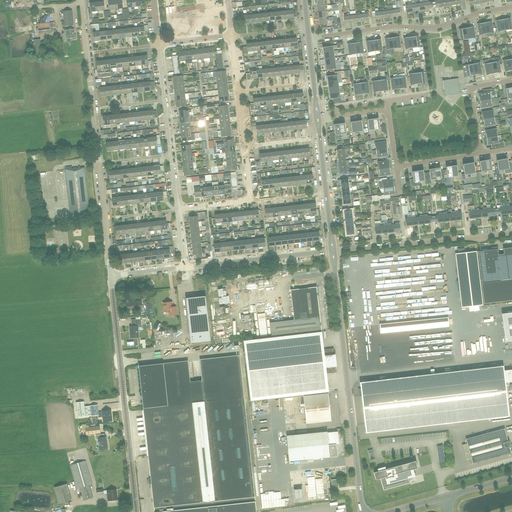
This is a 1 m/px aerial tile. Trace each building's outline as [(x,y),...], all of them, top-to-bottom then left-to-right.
[(134,8),(134,6),(133,0),(126,0),(127,7),(131,7),(131,9),(134,8)] [(292,10),(289,10),(288,4),(290,4),(290,1),(285,2),(285,4),(286,10),(287,18),(293,18),(292,10)] [(427,1),(423,1),(425,9),(431,8),(431,7),(434,7),(434,2),(430,3),(430,2),(427,2),(427,1)] [(90,7),(91,9),(88,9),(89,13),(91,13),(91,12),(98,11),(97,3),(94,3),(92,2),(90,2),(89,4),(89,6),(90,7)] [(126,19),(125,9),(122,9),(122,13),(116,14),(117,20),(126,19)] [(64,26),(73,25),(72,10),(63,11),(64,26)] [(348,15),(344,15),(343,12),(341,12),(342,16),(344,16),(344,17),(345,24),(351,23),(350,15),(350,14),(348,14),(348,15)] [(329,20),(328,17),(319,19),(320,25),(321,25),(321,29),(327,28),(326,24),(327,24),(328,24),(327,21),(327,20),(329,20)] [(510,18),(503,19),(505,31),(511,29),(510,18)] [(505,31),(503,19),(496,21),(498,32),(505,31)] [(491,21),(484,23),(486,34),(493,33),(491,21)] [(50,33),(56,32),(55,22),(43,23),(43,24),(38,24),(39,34),(50,33)] [(486,34),(484,23),(477,24),(479,35),(486,34)] [(95,42),(98,42),(98,40),(101,40),(99,32),(99,26),(98,24),(90,24),(91,28),(95,27),(96,32),(93,32),(94,41),(95,42)] [(475,38),(473,27),(466,28),(468,39),(475,38)] [(468,39),(466,28),(459,29),(461,40),(468,39)] [(76,35),(75,35),(74,29),(66,30),(64,30),(64,33),(62,34),(63,43),(67,42),(67,39),(71,38),(71,40),(76,39),(76,35)] [(418,36),(411,37),(412,48),(419,47),(418,36)] [(392,38),(394,49),(401,48),(399,37),(392,38)] [(412,48),(411,37),(404,38),(405,49),(412,48)] [(394,49),(392,38),(385,39),(386,50),(394,49)] [(373,40),(375,51),(382,50),(380,39),(373,40)] [(40,40),(38,40),(33,40),(34,55),(38,54),(42,54),(40,40)] [(375,51),(373,40),(366,41),(368,52),(375,51)] [(258,42),(252,43),(253,51),(257,50),(257,54),(260,53),(260,50),(259,50),(258,42)] [(362,42),(355,43),(356,54),(363,53),(362,42)] [(247,52),(253,51),(252,43),(246,43),(246,46),(242,47),(243,54),(247,53),(247,52)] [(356,54),(355,43),(348,44),(349,55),(356,54)] [(323,53),(324,59),(334,57),(334,54),(337,53),(338,53),(337,51),(333,51),(333,52),(323,53)] [(468,65),(472,64),(470,52),(460,54),(461,60),(467,59),(468,65)] [(505,72),(511,70),(510,59),(503,61),(505,72)] [(491,63),(493,74),(500,72),(498,61),(491,63)] [(473,64),(475,75),(482,74),(480,63),(473,64)] [(486,75),(493,74),(491,63),(484,64),(486,75)] [(468,76),(475,75),(473,64),(472,64),(468,65),(466,65),(468,76)] [(377,73),(377,66),(369,67),(369,68),(368,68),(369,74),(372,74),(372,75),(376,74),(376,73),(377,73)] [(249,71),(249,73),(245,74),(246,80),(250,80),(250,79),(256,78),(255,70),(249,71)] [(327,76),(327,82),(341,80),(341,74),(340,70),(334,71),(335,75),(327,76)] [(423,72),(416,73),(418,84),(425,83),(423,72)] [(411,85),(418,84),(416,73),(409,74),(411,85)] [(398,78),(399,89),(406,88),(405,77),(398,78)] [(399,89),(398,78),(391,79),(392,90),(399,89)] [(379,80),(381,91),(388,90),(386,79),(379,80)] [(458,79),(442,81),(445,96),(460,94),(458,79)] [(381,91),(379,80),(372,81),(374,92),(381,91)] [(360,83),(362,94),(369,93),(367,82),(360,83)] [(355,95),(362,94),(360,83),(353,84),(355,95)] [(339,92),(338,92),(329,94),(330,99),(333,99),(333,102),(344,101),(344,94),(343,95),(340,95),(339,92)] [(478,94),(480,101),(491,99),(490,92),(478,94)] [(252,98),(253,103),(249,104),(250,111),(254,110),(253,106),(257,106),(258,113),(256,113),(256,115),(261,115),(261,113),(260,106),(259,98),(252,98)] [(491,99),(480,101),(481,108),(492,106),(491,99)] [(218,113),(228,112),(227,106),(221,106),(220,104),(212,105),(206,105),(202,106),(203,114),(203,115),(205,114),(206,114),(206,112),(204,112),(204,111),(206,110),(205,110),(207,109),(213,109),(213,108),(214,108),(215,111),(218,110),(218,113)] [(506,106),(502,107),(500,107),(501,113),(499,113),(500,117),(504,116),(507,115),(506,106)] [(302,121),(301,118),(301,117),(304,117),(304,114),(308,113),(308,111),(303,111),(298,112),(298,114),(299,114),(300,121),(299,121),(300,129),(307,128),(306,120),(302,121)] [(493,111),(482,113),(483,120),(494,118),(493,111)] [(494,118),(483,120),(484,127),(495,125),(494,118)] [(263,133),(262,125),(256,126),(256,123),(251,123),(252,127),(256,126),(257,134),(263,133)] [(485,131),(486,138),(497,136),(496,129),(485,131)] [(497,136),(486,138),(488,145),(496,144),(497,147),(504,146),(504,145),(505,145),(506,144),(506,142),(505,142),(504,142),(499,142),(497,136)] [(216,148),(224,147),(234,146),(233,140),(224,141),(224,142),(216,143),(216,148)] [(375,143),(376,150),(387,149),(386,142),(375,143)] [(387,149),(376,150),(377,157),(388,156),(387,149)] [(508,159),(502,160),(504,170),(507,169),(507,173),(510,173),(508,159)] [(490,160),(485,161),(487,171),(490,170),(490,174),(493,174),(490,160)] [(504,170),(502,160),(497,161),(498,171),(496,171),(497,181),(502,180),(501,174),(502,174),(501,170),(504,170)] [(377,162),(378,169),(390,168),(389,161),(377,162)] [(474,163),(468,164),(470,174),(473,173),(474,177),(476,177),(474,163)] [(160,165),(153,166),(154,175),(163,174),(163,171),(160,171),(160,165)] [(457,165),(452,166),(453,176),(456,176),(457,180),(456,180),(462,179),(461,172),(458,173),(457,165)] [(447,174),(444,175),(445,182),(446,186),(451,185),(451,181),(450,177),(453,176),(452,166),(446,167),(446,170),(447,174)] [(84,168),(76,169),(76,168),(73,168),(73,169),(65,170),(70,216),(81,215),(81,210),(89,210),(84,168)] [(390,168),(378,169),(379,177),(391,175),(390,168)] [(442,182),(445,182),(444,175),(441,175),(441,171),(440,168),(435,169),(436,179),(437,183),(440,182),(442,182)] [(429,169),(430,172),(430,177),(427,177),(428,184),(434,183),(433,179),(436,179),(435,169),(429,169)] [(423,170),(418,171),(419,181),(422,181),(423,185),(428,184),(427,177),(424,178),(423,170)] [(419,181),(418,171),(412,172),(413,179),(410,180),(411,187),(417,186),(416,182),(419,181)] [(265,180),(261,180),(261,179),(257,179),(258,186),(261,186),(262,189),(269,188),(267,180),(268,180),(267,173),(265,173),(265,180)] [(393,180),(382,181),(383,188),(394,187),(393,180)] [(395,194),(394,187),(383,188),(384,195),(395,194)] [(164,201),(163,192),(165,192),(165,188),(160,189),(160,192),(156,192),(157,201),(164,201)] [(344,204),(347,203),(347,207),(360,205),(359,201),(353,202),(353,203),(350,203),(350,200),(353,200),(353,198),(359,198),(359,196),(350,197),(343,198),(344,204)] [(392,205),(393,215),(396,214),(397,215),(401,214),(400,202),(392,203),(392,205)] [(490,207),(490,208),(486,208),(488,216),(494,215),(496,214),(498,214),(497,209),(496,209),(495,206),(490,207)] [(507,214),(506,206),(502,206),(502,208),(499,208),(500,209),(497,209),(498,214),(500,214),(500,215),(507,214)] [(352,213),(351,210),(355,210),(354,207),(348,208),(348,211),(345,211),(345,217),(361,216),(361,214),(355,214),(354,213),(352,213)] [(221,223),(220,214),(215,215),(215,218),(212,219),(213,225),(216,224),(216,223),(221,223)] [(437,216),(434,216),(434,217),(433,217),(434,222),(435,222),(437,222),(437,223),(444,222),(443,214),(439,214),(440,215),(437,216)] [(427,215),(423,216),(424,224),(430,223),(433,222),(434,222),(433,217),(432,217),(430,217),(430,216),(428,217),(427,217),(427,215)] [(511,247),(503,248),(504,254),(498,255),(498,249),(478,251),(484,303),(511,300),(511,247)] [(462,308),(483,305),(476,251),(455,254),(462,308)] [(271,337),(322,331),(316,287),(314,287),(314,281),(294,284),(295,289),(290,290),(294,320),(270,323),(271,337)] [(185,298),(190,343),(211,341),(206,296),(185,298)] [(128,311),(142,309),(141,301),(127,302),(128,311)] [(164,306),(163,306),(164,312),(168,312),(169,316),(171,315),(177,315),(176,308),(176,306),(172,307),(172,302),(163,303),(164,306)] [(138,327),(141,327),(141,320),(132,320),(132,326),(130,326),(130,338),(139,338),(138,327)] [(324,350),(322,332),(244,341),(251,401),(329,391),(327,374),(336,373),(333,349),(324,350)] [(154,511),(256,511),(240,355),(200,360),(202,382),(190,383),(188,361),(139,366),(141,389),(146,432),(151,478),(148,478),(149,485),(151,484),(154,511)] [(366,432),(376,431),(416,426),(509,416),(505,382),(511,381),(511,369),(504,371),(503,366),(410,377),(370,382),(360,383),(361,389),(358,389),(359,396),(362,395),(366,432)] [(328,393),(303,396),(299,397),(300,404),(301,407),(305,407),(306,424),(331,421),(328,393)] [(102,412),(98,412),(97,405),(90,406),(84,407),(84,402),(76,403),(77,418),(92,416),(91,415),(98,415),(98,418),(103,417),(103,422),(112,421),(111,410),(102,411),(102,412)] [(82,432),(86,431),(86,435),(100,433),(99,426),(89,427),(89,425),(82,426),(82,432)] [(147,453),(144,426),(138,426),(138,431),(140,445),(141,454),(147,453)] [(465,439),(467,444),(462,445),(466,460),(471,459),(472,463),(511,453),(509,447),(510,447),(509,441),(508,441),(504,428),(465,439)] [(327,432),(286,436),(289,461),(329,457),(337,456),(336,444),(328,445),(327,433),(327,432)] [(106,440),(106,437),(98,438),(99,450),(107,449),(106,440)] [(84,500),(93,498),(89,485),(92,484),(85,461),(70,465),(77,488),(80,487),(84,500)] [(380,478),(383,490),(409,483),(408,478),(415,476),(413,469),(417,468),(416,461),(386,469),(385,467),(377,469),(378,471),(374,473),(376,480),(380,478)] [(428,475),(430,482),(437,480),(435,473),(428,475)] [(59,504),(71,500),(67,484),(54,487),(59,504)] [(107,490),(103,491),(103,489),(96,490),(97,495),(104,494),(103,492),(107,492),(108,501),(117,500),(116,489),(107,490)] [(302,489),(294,490),(295,499),(303,498),(302,489)]
